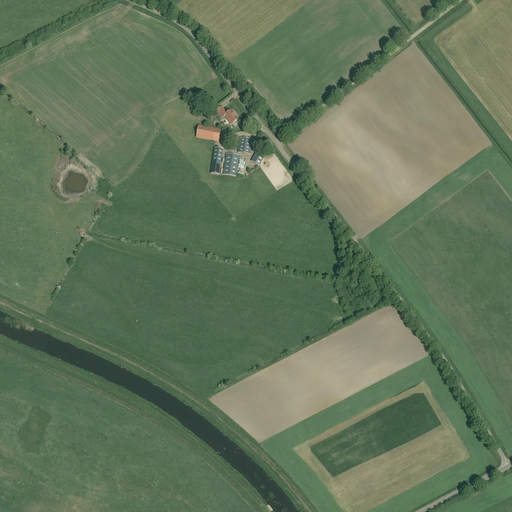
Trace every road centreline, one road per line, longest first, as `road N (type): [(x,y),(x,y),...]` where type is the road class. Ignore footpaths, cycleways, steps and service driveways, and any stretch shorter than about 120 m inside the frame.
road 1 (unclassified): [(507,468),(455,379),(274,143)]
road 2 (track): [(309,511),(255,453),(171,389),(0,302)]
road 3 (unclassified): [(274,143),(460,0)]
road 4 (unclassified): [(274,143),(195,37),(127,0)]
